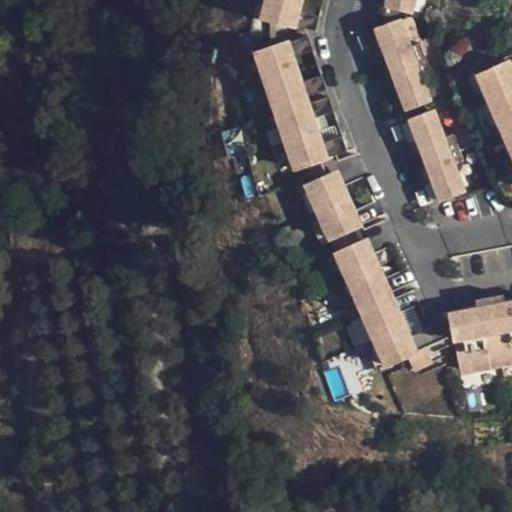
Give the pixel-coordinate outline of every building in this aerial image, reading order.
[(248,0),(244,20),(281,28),(284,15),(287,0),(248,0)] [(387,0),(370,0),(369,6),(385,9),(387,0)] [(417,0),(387,0),(385,9),(414,15),(417,0)] [(284,15),(281,28),(297,32),(300,18),(284,15)] [(415,33),(386,41),(395,77),(398,85),(407,121),(436,114),(415,33)] [(285,40),(273,43),(278,56),(289,53),(285,40)] [(386,41),(371,45),(373,57),(382,54),(389,79),(395,77),(386,41)] [(273,43),(238,55),(257,110),(292,98),(291,97),(286,82),(278,56),(273,43)] [(511,97),(497,65),(463,82),(488,134),(511,122),(511,97)] [(297,80),(289,82),(286,82),(291,97),(301,94),(297,80)] [(398,85),(391,87),(398,110),(388,113),(391,125),(407,121),(398,85)] [(305,103),(292,107),(296,119),(309,116),(305,103)] [(291,105),(256,118),(274,173),(310,161),(310,160),(305,147),(296,119),(292,107),(291,105)] [(477,199),(441,125),(415,136),(430,171),(434,178),(451,212),(477,199)] [(511,135),(493,144),(511,182),(511,135)] [(415,136),(400,143),(406,155),(414,151),(425,174),(430,171),(415,136)] [(320,143),(305,147),(310,160),(324,157),(320,143)] [(370,177),(355,183),(361,197),(376,189),(370,177)] [(434,178),(428,181),(439,204),(430,207),(436,219),(451,212),(434,178)] [(361,197),(355,183),(322,200),(346,251),(380,235),(374,222),(361,197)] [(388,215),(374,222),(380,235),(394,228),(388,215)] [(402,245),(388,251),(394,264),(408,257),(402,245)] [(388,251),(354,268),(379,319),(412,304),(406,291),(394,264),(388,251)] [(421,283),(406,291),(412,304),(427,296),(421,283)] [(430,303),(416,310),(423,324),(437,317),(430,303)] [(511,304),(463,316),(469,344),(473,343),(481,376),(511,368),(511,304)] [(423,324),(416,310),(383,326),(407,378),(440,363),(435,349),(423,324)] [(449,342),(435,349),(440,363),(456,355),(449,342)]
